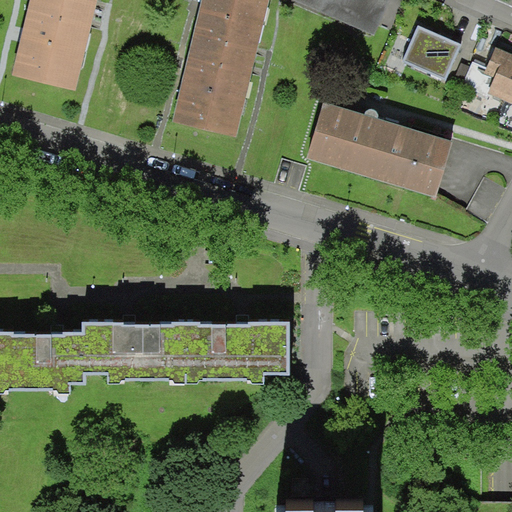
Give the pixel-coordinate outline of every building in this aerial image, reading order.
[(21,0),(4,67),(62,83),(84,0),(21,0)] [(224,127),(256,0),(189,0),(161,111),(224,127)] [(373,0),(318,0),(367,18),(373,0)] [(462,43),(417,25),(401,64),(447,82),(462,43)] [(511,100),(511,59),(498,54),(484,88),(511,100)] [(421,196),(440,140),(309,96),(290,151),(421,196)] [(37,330),(0,329),(0,381),(84,383),(84,370),(126,371),(126,375),(169,375),(169,371),(204,371),(204,376),(247,376),(247,371),(284,371),(284,318),(226,318),(149,317),(82,317),(82,331),(37,330)] [(365,511),(365,494),(276,496),(276,511),(365,511)]
